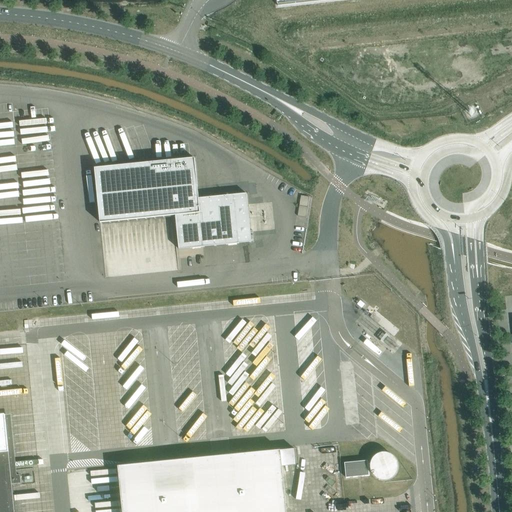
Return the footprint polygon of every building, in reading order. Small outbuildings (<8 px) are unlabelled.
[(436,105),(437,119),(448,118),(447,104),(436,105)] [(199,199),(195,159),(95,169),(100,223),(175,216),(179,250),(251,242),(246,194),(199,199)] [(305,199),(304,209),(312,210),(313,200),(305,199)] [(368,309),(370,304),(360,298),(358,303),(368,309)] [(0,511),(14,511),(12,484),(21,483),(20,475),(11,476),(5,415),(0,415),(0,511)] [(403,467),(403,464),(402,461),(401,458),(399,455),(395,453),(392,451),(389,450),(386,450),(383,451),(380,452),(377,453),(374,456),(373,458),(371,461),(371,464),(370,467),(371,470),(372,473),(373,476),(375,478),(378,480),(380,482),(383,483),(386,483),(389,483),(393,482),(396,480),(398,479),(400,476),(402,473),(403,470),(403,467)] [(286,511),(281,452),(119,468),(122,511),(286,511)] [(369,476),(367,461),(344,463),(346,478),(369,476)]
